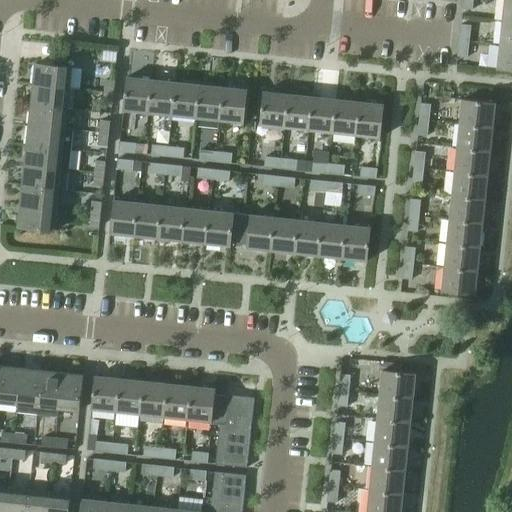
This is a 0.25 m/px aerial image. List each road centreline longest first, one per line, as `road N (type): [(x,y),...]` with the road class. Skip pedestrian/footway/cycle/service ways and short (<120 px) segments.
road 1 (residential): [(273,511),(286,349),(0,320)]
road 2 (residential): [(19,0),(300,31),(316,25),(323,0)]
